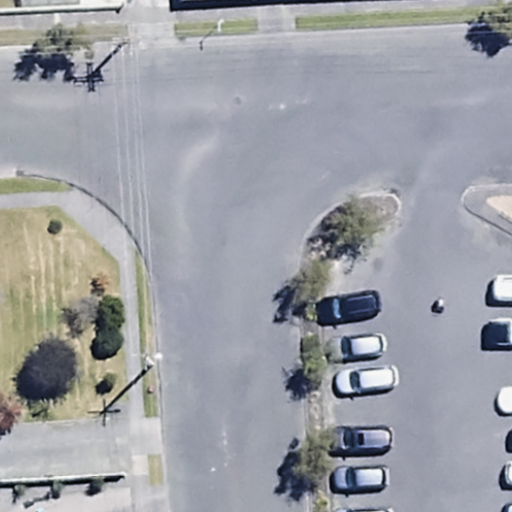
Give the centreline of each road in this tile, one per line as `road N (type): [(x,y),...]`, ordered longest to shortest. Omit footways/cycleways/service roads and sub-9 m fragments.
road 1 (residential): [(226,120),(256,511)]
road 2 (residential): [(511,100),(226,120)]
road 3 (residential): [(226,120),(0,129)]
